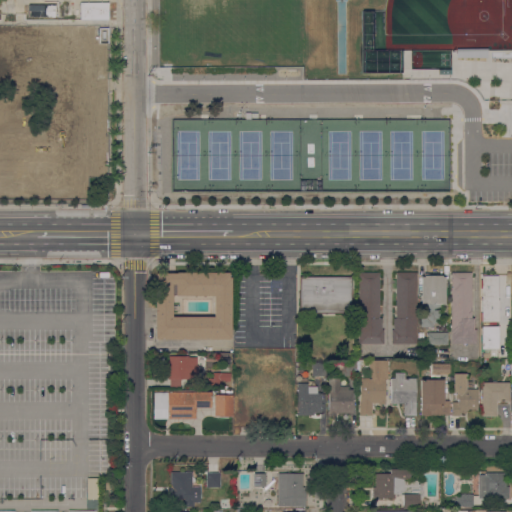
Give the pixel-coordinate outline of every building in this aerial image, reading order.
[(108,3),(108,21),(80,20),(80,3),(108,3)] [(54,5),(54,17),(28,17),(28,5),(54,5)] [(0,44),(0,28),(38,28),(38,44),(0,44)] [(94,28),(94,44),(50,44),(50,28),(94,28)] [(392,31),(392,45),(370,44),(364,44),(364,31),(370,31),(392,31)] [(0,58),(70,58),(70,59),(72,59),(72,58),(94,58),(94,74),(72,74),(72,75),(69,75),(69,74),(37,74),(37,81),(26,80),(26,74),(14,74),(14,77),(11,77),(11,74),(0,74),(0,58)] [(45,96),(49,96),(49,89),(64,89),(64,96),(94,96),(94,174),(78,174),(78,151),(82,151),(82,141),(80,141),(80,145),(74,145),(74,140),(45,140),(45,96)] [(0,134),(0,95),(11,95),(11,90),(22,90),(22,96),(27,96),(27,116),(23,116),(23,134),(0,134)] [(68,175),(69,175),(69,195),(1,195),(1,150),(17,150),(17,154),(27,154),(27,150),(43,151),(43,154),(54,154),(54,151),(68,151),(68,175)] [(155,339),(155,274),(176,274),(176,273),(229,273),(229,278),(231,278),(231,339),(155,339)] [(358,273),(379,273),(379,319),(381,319),(381,330),(383,330),(383,344),(358,344),(358,273)] [(396,273),(416,273),(416,344),(391,344),(391,330),(393,330),(393,318),(396,318),(396,273)] [(451,273),(471,273),(471,318),(474,318),(474,330),(476,330),(476,344),(451,344),(451,273)] [(351,276),(351,313),(299,313),(299,276),(351,276)] [(444,304),(440,304),(440,307),(438,307),(438,308),(435,308),(435,309),(433,309),(433,311),(439,311),(439,323),(433,323),(433,327),(420,327),(420,277),(423,277),(423,276),(441,276),(441,278),(444,278),(444,304)] [(498,300),(499,322),(482,322),(482,316),(480,316),(480,280),(482,280),(482,276),(497,276),(498,300)] [(498,349),(491,349),(491,351),(483,351),(483,349),(482,349),(482,327),(499,327),(498,349)] [(509,327),(509,335),(501,335),(501,327),(509,327)] [(447,333),(447,345),(426,345),(426,333),(447,333)] [(168,372),(166,372),(166,366),(167,366),(167,357),(195,357),(195,380),(167,379),(168,372)] [(325,376),(312,376),(312,364),(326,364),(325,376)] [(343,364),(356,364),(356,376),(343,376),(343,364)] [(449,364),(449,374),(438,374),(438,375),(434,375),(434,374),(430,374),(430,364),(449,364)] [(230,373),(230,387),(211,386),(212,373),(230,373)] [(384,401),(385,401),(385,404),(378,404),(378,403),(371,403),(372,416),(359,416),(359,402),(360,402),(360,378),(370,378),(370,373),(380,373),(380,378),(384,378),(384,401)] [(404,373),(404,379),(415,379),(415,402),(416,402),(416,415),(403,415),(403,403),(397,404),(390,404),(390,379),(394,379),(394,373),(404,373)] [(477,390),(477,409),(468,409),(468,410),(465,410),(465,414),(459,414),(459,416),(451,416),(452,403),(458,403),(458,400),(455,400),(455,393),(453,393),(454,374),(467,374),(467,390),(477,390)] [(336,413),(336,416),(328,416),(328,393),(328,379),(339,379),(339,387),(347,387),(347,390),(352,390),(352,413),(336,413)] [(443,380),(443,401),(449,401),(449,416),(421,415),(421,410),(420,410),(420,408),(421,408),(421,404),(420,404),(420,403),(420,399),(420,397),(420,380),(443,380)] [(482,383),(509,383),(508,402),(496,402),(496,416),(482,416),(482,383)] [(321,404),(322,404),(322,407),(321,407),(321,413),(315,413),(315,414),(313,414),(313,416),(297,416),(297,384),(307,384),(308,387),(316,387),(316,393),(319,393),(319,394),(321,394),(321,404)] [(210,392),(210,408),(195,408),(195,419),(154,419),(153,393),(210,392)] [(232,416),(213,416),(213,395),(232,395),(232,416)] [(410,470),(410,480),(403,480),(403,491),(400,491),(400,495),(394,494),(394,498),(376,498),(371,498),(372,488),(374,488),(374,474),(390,474),(390,469),(410,470)] [(199,486),(199,503),(192,503),(192,507),(183,507),(183,499),(167,499),(167,487),(170,487),(170,473),(186,473),(186,472),(190,472),(190,473),(191,473),(191,486),(199,486)] [(206,473),(219,473),(220,487),(206,487),(206,473)] [(265,486),(253,486),(254,473),(265,474),(265,486)] [(277,473),(302,473),(302,487),(304,487),(304,490),(305,490),(305,506),(277,506),(277,473)] [(505,473),(505,487),(508,487),(508,499),(478,499),(478,475),(485,475),(485,473),(505,473)] [(403,509),(403,495),(404,495),(404,481),(409,481),(408,493),(407,492),(407,494),(419,495),(419,506),(415,506),(415,509),(403,509)] [(473,495),(473,507),(471,507),(471,508),(464,508),(464,507),(456,506),(456,497),(459,497),(459,494),(473,495)] [(264,507),(263,504),(264,501),(267,499),(270,500),(272,503),(271,507),(268,508),(264,507)]
